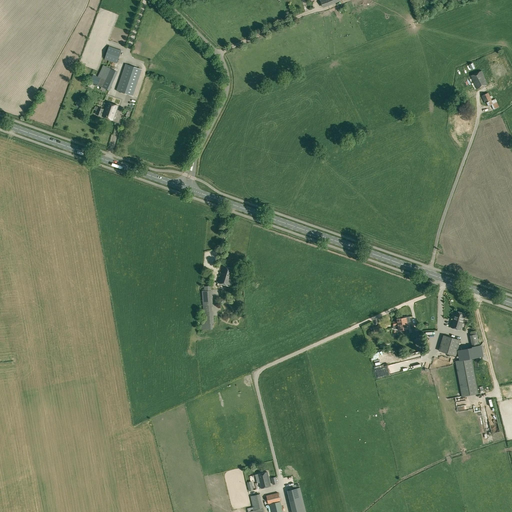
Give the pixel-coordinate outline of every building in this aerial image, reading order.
[(104,59),(111,62),(114,63),(117,64),(121,50),(109,46),(104,59)] [(142,70),(126,64),(117,91),(133,96),(142,70)] [(90,82),(97,85),(98,85),(103,87),(106,89),(109,91),(118,72),(103,65),(98,77),(93,75),(90,82)] [(470,76),(473,83),(476,89),(477,89),(488,85),(484,76),(482,71),(470,76)] [(504,91),(511,88),(511,84),(511,85),(511,84),(511,81),(502,85),(504,91)] [(485,104),(486,103),(491,100),(488,93),(481,96),(485,104)] [(491,100),(486,103),(488,106),(491,104),(493,109),(499,107),(495,99),(491,100)] [(104,109),(98,107),(95,114),(113,120),(118,106),(107,102),(104,109)] [(464,123),(464,119),(461,119),(461,122),(455,122),(455,129),(468,130),(469,123),(464,123)] [(229,286),(234,269),(223,266),(218,283),(229,286)] [(212,291),(211,291),(204,291),(202,291),(204,325),(212,324),(214,324),(212,291)] [(467,321),(463,320),(465,314),(456,311),(454,318),(453,318),(450,327),(460,330),(462,323),(466,324),(467,321)] [(404,323),(403,318),(396,319),(397,322),(395,322),(395,323),(394,323),(395,325),(393,326),(394,329),(398,328),(398,330),(400,330),(401,332),(401,333),(402,333),(406,333),(407,331),(407,329),(408,329),(407,324),(405,324),(405,323),(404,323)] [(373,328),(375,333),(383,330),(382,325),(373,328)] [(477,334),(470,335),(470,336),(472,348),(479,346),(477,334)] [(456,355),(460,341),(443,336),(438,351),(456,355)] [(457,351),(460,361),(455,361),(462,397),(478,394),(471,358),(475,358),(482,356),(480,346),(479,346),(472,348),(457,351)] [(410,365),(408,358),(395,362),(396,369),(410,365)] [(376,377),(396,372),(394,365),(374,369),(376,377)] [(268,472),(255,475),(257,483),(259,483),(261,489),(271,486),(268,472)] [(293,511),(305,511),(306,511),(300,488),(299,488),(297,488),(288,490),(293,511)] [(269,504),(280,501),(278,493),(266,496),(268,504),(269,504)] [(253,507),(254,510),(263,508),(260,494),(251,497),(253,507)] [(282,511),(280,501),(269,504),(270,511),(282,511)]
